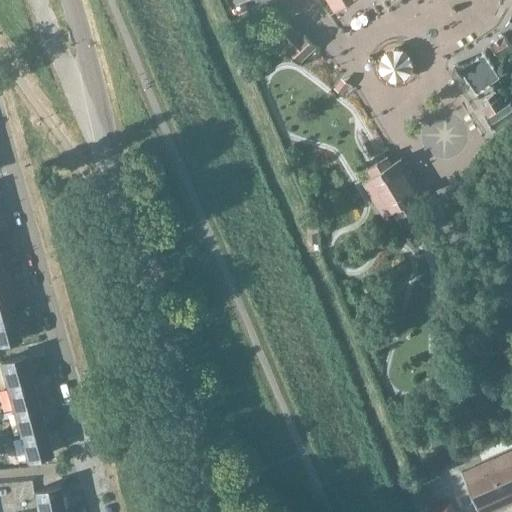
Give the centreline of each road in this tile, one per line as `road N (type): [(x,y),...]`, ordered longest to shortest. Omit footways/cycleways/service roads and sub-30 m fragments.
road 1 (unclassified): [(207,511),(68,0)]
road 2 (residential): [(0,129),(102,511)]
